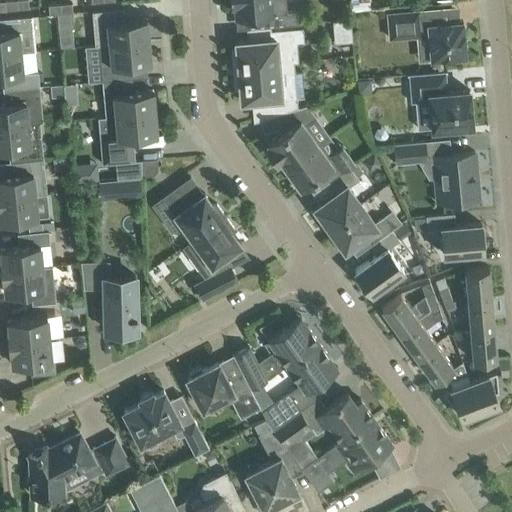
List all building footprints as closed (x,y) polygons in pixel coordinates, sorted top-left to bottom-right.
[(5,0),(6,9),(18,8),(17,0),(5,0)] [(28,0),(17,0),(18,8),(30,8),(28,0)] [(287,11),(285,0),(230,0),(231,5),(234,5),(235,17),(256,15),(257,27),(298,23),(297,10),(287,11)] [(370,0),(351,2),(352,10),(371,8),(370,0)] [(72,2),(60,3),(61,12),(73,11),(72,2)] [(60,3),(49,4),(50,13),(58,13),(61,12),(60,3)] [(450,57),(466,56),(463,20),(442,22),(441,7),(386,12),(389,39),(428,36),(430,59),(436,58),(436,62),(450,61),(450,57)] [(74,23),(73,11),(61,12),(58,13),(58,24),(74,23)] [(31,15),(0,17),(0,52),(21,51),(18,29),(33,27),(31,15)] [(109,43),(149,39),(147,17),(107,21),(109,43)] [(333,41),(352,40),(351,19),(332,19),(333,41)] [(233,49),(234,68),(294,62),(294,61),(299,60),(297,41),(304,41),(303,26),(270,29),(271,37),(236,40),(237,48),(233,49)] [(149,39),(109,43),(99,44),(102,80),(132,77),(131,63),(151,62),(149,39)] [(3,89),(40,85),(38,70),(23,72),(21,51),(0,52),(0,75),(2,75),(3,89)] [(273,115),(280,113),(298,107),(294,62),(234,68),(236,86),(240,86),(241,99),(261,98),(262,100),(272,99),(273,115)] [(448,90),(446,70),(410,73),(413,100),(432,98),(434,125),(472,122),(469,88),(448,90)] [(40,85),(3,89),(4,102),(0,102),(0,125),(40,121),(43,121),(40,85)] [(115,115),(155,111),(153,89),(113,92),(115,115)] [(284,164),(317,141),(304,122),(315,115),(307,104),(298,107),(280,113),(284,123),(278,127),(282,132),(269,141),(270,143),(267,145),(278,160),(281,159),(284,164)] [(155,111),(115,115),(98,116),(102,163),(135,160),(133,135),(157,133),(155,111)] [(40,121),(0,125),(0,147),(14,146),(16,160),(44,157),(40,121)] [(396,162),(427,160),(425,140),(394,143),(396,162)] [(328,157),(317,141),(284,164),(288,169),(286,171),(294,183),(297,182),(300,186),(322,170),(328,179),(355,161),(344,145),(328,157)] [(433,154),(434,172),(442,171),(445,199),(436,200),(436,202),(449,200),(452,203),(456,204),(460,202),(462,199),(479,198),(475,151),(451,153),(433,154)] [(0,197),(36,194),(47,193),(44,157),(16,160),(17,173),(0,175),(0,197)] [(74,178),(97,178),(97,161),(74,161),(74,178)] [(327,229),(364,204),(349,185),(358,178),(350,166),(356,162),(355,161),(328,179),(336,191),(315,206),(320,213),(317,215),(327,229)] [(188,204),(180,202),(171,191),(153,204),(171,229),(177,231),(183,226),(192,238),(227,217),(228,217),(225,213),(225,214),(217,203),(212,202),(204,192),(188,204)] [(0,220),(38,217),(36,194),(0,197),(0,220)] [(376,220),(364,204),(327,229),(337,244),(340,242),(345,249),(366,233),(373,242),(392,228),(402,221),(392,208),(376,220)] [(455,224),(454,212),(426,214),(427,228),(441,227),(444,253),(483,250),(483,245),(485,244),(483,227),(481,227),(481,222),(455,224)] [(227,217),(192,238),(183,245),(204,275),(194,281),(202,297),(238,278),(231,265),(231,264),(229,265),(223,256),(241,243),(234,233),(235,228),(227,217)] [(371,292),(404,269),(388,247),(400,239),(392,228),(373,242),(369,245),(376,254),(355,270),(358,274),(356,275),(367,289),(369,288),(371,292)] [(42,266),(42,265),(40,244),(50,243),(49,229),(29,231),(30,245),(0,248),(2,265),(1,265),(1,270),(42,266)] [(110,275),(109,260),(82,261),(84,288),(104,287),(105,329),(137,327),(135,274),(110,275)] [(42,266),(1,270),(2,275),(3,274),(5,292),(31,289),(32,303),(56,300),(52,264),(42,265),(42,266)] [(467,299),(491,296),(489,266),(465,268),(467,299)] [(424,294),(434,291),(430,281),(421,285),(424,294)] [(446,307),(454,304),(447,286),(439,288),(446,307)] [(432,312),(441,308),(434,291),(424,294),(432,312)] [(399,331),(418,317),(401,292),(381,306),(399,331)] [(470,329),(494,327),(491,296),(467,299),(470,329)] [(432,312),(430,308),(418,317),(399,331),(417,355),(436,341),(426,327),(443,315),(441,308),(432,312)] [(8,342),(50,337),(47,315),(7,319),(9,337),(8,337),(8,342)] [(249,345),(233,353),(243,371),(251,388),(267,379),(287,364),(319,341),(301,315),(268,338),(269,339),(277,350),(272,354),(259,364),(259,363),(249,345)] [(473,359),(497,357),(494,327),(470,329),(473,359)] [(50,337),(8,342),(9,346),(10,346),(12,364),(52,360),(50,337)] [(319,341),(287,364),(300,382),(306,390),(318,381),(322,379),(338,367),(319,341)] [(445,372),(454,366),(436,341),(417,355),(434,380),(445,372)] [(454,366),(445,372),(450,379),(467,373),(462,360),(454,366)] [(191,375),(187,377),(196,395),(203,408),(229,394),(241,417),(261,407),(251,388),(243,371),(228,378),(219,361),(202,370),(200,366),(189,372),(191,375)] [(481,409),(499,402),(497,397),(499,397),(497,370),(470,380),(481,409)] [(462,417),(481,409),(470,380),(443,390),(459,412),(460,411),(462,417)] [(141,442),(180,421),(164,389),(124,410),(125,413),(125,416),(126,420),(128,423),(130,426),(133,428),(141,442)] [(287,392),(262,410),(266,418),(274,428),(300,409),(287,392)] [(355,402),(348,392),(314,416),(322,427),(329,422),(340,438),(334,443),(373,416),(360,398),(355,402)] [(285,444),(311,426),(300,409),(274,428),(285,444)] [(391,448),(389,444),(392,442),(373,416),(334,443),(339,450),(345,446),(359,465),(379,451),(381,455),(391,448)] [(254,424),(272,459),(245,473),(257,495),(253,497),(260,511),(266,511),(285,503),(283,499),(299,491),(292,476),(304,470),(302,467),(285,444),(274,428),(266,418),(254,424)] [(195,454),(209,447),(195,419),(180,426),(195,454)] [(29,476),(27,480),(28,483),(29,487),(32,490),(32,494),(52,493),(66,493),(66,490),(66,480),(89,468),(97,474),(104,470),(106,475),(110,473),(130,463),(125,453),(116,435),(93,447),(94,450),(90,452),(80,432),(49,449),(47,445),(29,455),(30,458),(31,473),(29,476)] [(318,490),(334,479),(317,456),(302,467),(304,470),(318,490)] [(362,471),(366,479),(395,464),(390,456),(362,471)] [(231,511),(228,506),(241,500),(226,471),(203,482),(200,492),(205,503),(192,509),(193,511),(231,511)] [(141,484),(149,501),(168,490),(160,475),(141,484)] [(179,511),(168,490),(149,501),(155,511),(179,511)] [(112,511),(106,500),(83,511),(112,511)]
